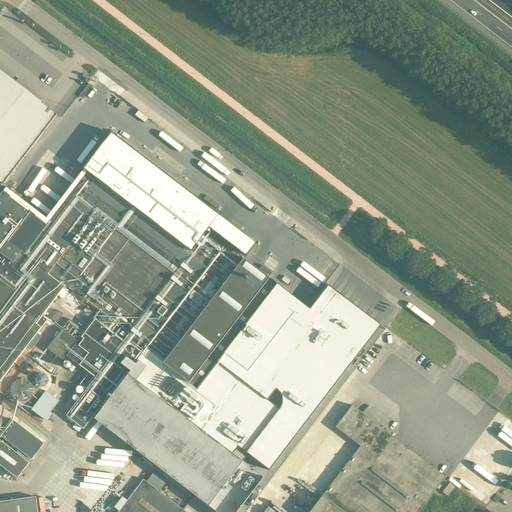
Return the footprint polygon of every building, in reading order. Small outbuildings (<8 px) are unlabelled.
[(0,182),(3,185),(57,115),(43,104),(43,103),(41,101),(39,104),(0,73),(0,182)] [(87,374),(80,383),(87,389),(66,418),(83,431),(93,419),(216,511),(238,511),(352,364),(343,358),(373,320),(331,287),(310,314),(241,263),(254,246),(113,139),(31,248),(13,234),(0,252),(0,381),(14,363),(19,366),(25,359),(20,355),(29,344),(33,347),(42,335),(38,332),(47,320),(42,316),(58,295),(62,299),(68,291),(64,287),(64,286),(102,315),(97,321),(95,319),(85,332),(69,319),(46,349),(62,361),(65,357),(87,374)] [(56,323),(63,314),(57,310),(50,319),(56,323)] [(39,370),(41,366),(51,373),(54,369),(34,355),(31,358),(39,364),(36,368),(39,370)] [(22,367),(21,370),(22,373),(24,375),(26,376),(29,375),(32,374),(33,371),(33,368),(31,365),(29,364),(26,363),(23,365),(22,367)] [(35,377),(35,380),(36,383),(37,385),(40,386),(43,386),(45,384),(47,381),(47,378),(45,376),(43,374),(40,374),(37,375),(35,377)] [(31,384),(30,383),(29,382),(29,381),(28,381),(26,380),(25,380),(24,379),(23,379),(22,379),(21,379),(19,379),(18,379),(17,380),(16,380),(15,381),(14,382),(13,382),(12,383),(12,384),(11,385),(11,387),(10,388),(10,389),(10,390),(10,391),(10,393),(10,394),(11,395),(11,396),(12,397),(12,398),(13,399),(14,400),(15,401),(17,401),(18,402),(19,402),(21,402),(22,402),(23,402),(25,402),(26,402),(27,401),(28,400),(29,400),(30,399),(31,398),(32,397),(32,395),(33,394),(33,393),(33,391),(33,390),(33,389),(33,387),(32,386),(32,385),(31,384)] [(58,401),(46,391),(31,410),(46,421),(52,414),(50,412),(58,401)] [(418,511),(445,477),(352,406),(335,428),(360,447),(309,511),(418,511)] [(9,423),(0,434),(0,441),(28,463),(41,447),(9,423)] [(314,468),(305,491),(320,497),(324,486),(321,485),(320,489),(314,487),(317,478),(331,484),(337,468),(340,469),(345,454),(340,452),(341,447),(332,443),(326,458),(326,459),(322,471),(314,468)] [(0,469),(15,481),(27,465),(0,444),(0,469)] [(117,511),(185,511),(143,479),(117,511)] [(441,493),(447,497),(454,487),(449,483),(441,493)] [(0,504),(0,511),(36,511),(35,500),(0,504)]
